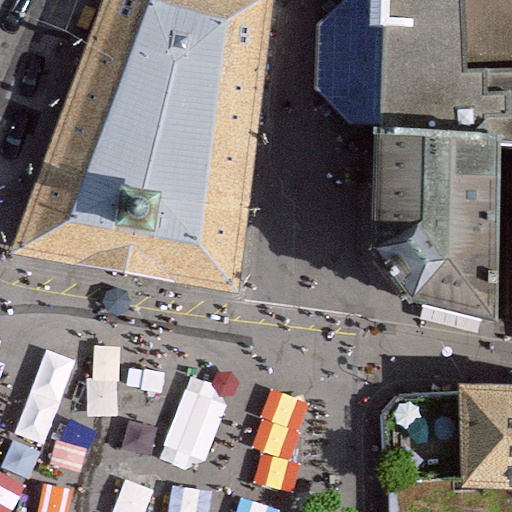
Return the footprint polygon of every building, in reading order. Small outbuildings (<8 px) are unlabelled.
[(264,0),(94,0),(86,24),(256,67),(264,0)] [(511,0),(343,0),(318,23),(316,100),(339,130),(364,131),(364,147),(481,153),(511,155),(511,0)] [(256,67),(86,24),(52,119),(6,246),(116,266),(227,286),(239,198),(256,67)] [(481,153),(364,147),(358,274),(391,318),(479,335),(481,153)] [(511,397),(397,399),(380,418),(381,484),(394,484),(451,483),(451,500),(511,503),(511,397)] [(451,483),(394,484),(393,511),(511,511),(511,503),(451,500),(451,483)]
